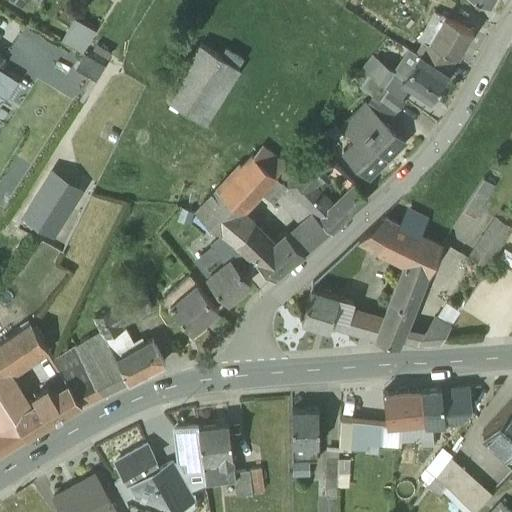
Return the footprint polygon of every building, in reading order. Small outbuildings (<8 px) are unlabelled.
[(472,24),(444,9),(430,36),(440,41),(457,50),(472,24)] [(76,13),(64,36),(88,48),(99,25),(76,13)] [(430,36),(428,38),(424,35),(416,47),(420,50),(431,57),(440,41),(430,36)] [(457,50),(440,41),(431,57),(447,68),(457,50)] [(238,65),(201,42),(167,97),(205,120),(238,65)] [(394,66),(373,49),(361,64),(368,69),(383,80),(393,68),(394,66)] [(431,57),(420,50),(410,64),(400,57),(394,66),(393,68),(430,93),(447,68),(431,57)] [(383,80),(368,69),(359,81),(380,97),(389,84),(383,80)] [(364,134),(360,139),(357,136),(356,136),(343,149),(369,174),(405,137),(366,99),(350,115),(365,130),(362,132),(364,134)] [(365,130),(350,115),(345,120),(342,123),(356,136),(357,136),(360,139),(364,134),(362,132),(365,130)] [(320,150),(287,184),(295,192),(307,181),(313,187),(328,169),(333,164),(320,150)] [(253,154),(219,190),(216,188),(196,211),(222,233),(235,244),(252,223),(254,220),(244,211),(261,190),(274,200),(278,196),(288,186),(276,175),(276,176),(253,154)] [(344,173),(333,164),(328,169),(339,179),(344,173)] [(356,182),(344,173),(339,179),(350,188),(356,182)] [(494,182),(483,175),(463,207),(474,214),(494,182)] [(74,199),(46,181),(25,214),(52,232),(74,199)] [(313,187),(307,181),(295,192),(331,230),(351,210),(339,199),(332,206),(313,187)] [(369,193),(356,182),(350,188),(362,199),(369,193)] [(288,186),(278,196),(284,202),(294,193),(288,186)] [(362,199),(350,188),(339,199),(351,210),(362,199)] [(331,230),(311,211),(297,223),(316,242),(331,230)] [(417,232),(382,215),(358,239),(369,245),(374,247),(378,249),(403,261),(417,232)] [(493,216),(470,252),(487,263),(510,227),(493,216)] [(252,223),(235,244),(255,261),(272,244),(252,223)] [(316,242),(297,223),(285,232),(305,252),(316,242)] [(285,232),(272,244),(255,261),(274,277),(305,252),(285,232)] [(440,242),(417,232),(403,261),(404,261),(427,271),(440,242)] [(235,244),(222,233),(209,245),(215,252),(221,247),(233,261),(243,252),(235,244)] [(358,239),(313,282),(310,290),(332,296),(369,245),(358,239)] [(233,261),(221,247),(215,252),(222,260),(206,274),(228,300),(250,282),(233,261)] [(427,271),(404,261),(394,289),(417,298),(427,271)] [(216,309),(187,275),(163,297),(191,329),(216,309)] [(158,303),(150,287),(144,291),(152,306),(158,303)] [(383,317),(376,337),(375,336),(375,338),(398,344),(401,336),(406,324),(417,298),(394,289),(383,317)] [(332,296),(310,290),(302,322),(329,329),(330,325),(346,330),(352,308),(354,302),(332,296)] [(132,343),(121,322),(152,306),(144,291),(94,317),(128,383),(164,364),(152,341),(145,345),(141,338),(132,343)] [(383,317),(352,308),(346,330),(375,338),(375,336),(376,337),(383,317)] [(425,331),(417,342),(439,340),(449,325),(435,316),(425,331)] [(0,344),(0,381),(8,376),(48,351),(31,324),(0,344)] [(425,331),(406,324),(401,336),(417,342),(425,331)] [(78,349),(53,363),(61,376),(85,363),(78,349)] [(107,371),(100,357),(85,363),(102,396),(117,388),(107,371)] [(102,396),(85,363),(61,376),(68,386),(81,405),(102,396)] [(127,384),(117,366),(107,371),(117,388),(127,384)] [(8,376),(0,381),(0,396),(2,399),(7,407),(22,398),(8,376)] [(469,384),(442,387),(445,419),(462,417),(464,416),(471,405),(469,384)] [(67,414),(81,405),(68,386),(55,395),(67,414)] [(442,387),(421,388),(424,421),(432,420),(442,419),(445,419),(442,387)] [(421,388),(383,392),(386,424),(387,425),(424,421),(421,388)] [(48,390),(36,397),(40,404),(52,396),(48,390)] [(22,398),(7,407),(26,438),(67,414),(55,395),(52,396),(40,404),(30,410),(22,398)] [(7,407),(2,399),(0,400),(0,432),(1,434),(10,448),(26,438),(7,407)] [(511,399),(484,430),(508,451),(511,448),(511,399)] [(317,410),(292,410),(293,461),(309,461),(316,461),(316,445),(318,445),(317,410)] [(445,419),(442,419),(443,427),(457,425),(462,417),(445,419)] [(353,420),(341,419),(339,448),(351,449),(353,420)] [(368,422),(353,420),(351,449),(366,450),(366,444),(368,422)] [(425,424),(402,426),(401,442),(423,440),(434,439),(432,420),(424,421),(425,424)] [(424,421),(387,425),(386,424),(368,422),(366,444),(400,447),(401,442),(402,426),(425,424),(424,421)] [(228,424),(198,428),(203,462),(218,460),(219,467),(233,464),(228,424)] [(198,428),(175,431),(185,472),(204,470),(203,462),(198,428)] [(1,434),(0,434),(0,454),(10,448),(1,434)] [(434,439),(423,440),(421,454),(432,453),(433,445),(435,444),(434,439)] [(172,464),(159,471),(153,461),(155,460),(147,446),(115,464),(135,498),(175,511),(189,495),(179,462),(172,464)] [(491,491),(450,455),(435,475),(474,510),(491,491)] [(338,458),(328,457),(327,478),(338,478),(338,474),(338,460),(338,458)] [(218,460),(203,462),(204,470),(206,486),(233,482),(236,482),(235,475),(233,464),(219,467),(218,460)] [(348,461),(338,460),(338,474),(348,474),(348,461)] [(309,461),(293,461),(293,477),(309,477),(309,461)] [(261,471),(248,473),(251,495),(264,494),(261,471)] [(248,473),(235,475),(236,482),(233,482),(236,499),(251,497),(251,495),(248,473)] [(336,511),(338,478),(327,478),(327,488),(329,488),(328,511),(336,511)] [(113,511),(95,479),(68,495),(66,492),(53,499),(60,511),(113,511)] [(511,511),(511,503),(501,495),(487,511),(511,511)]
